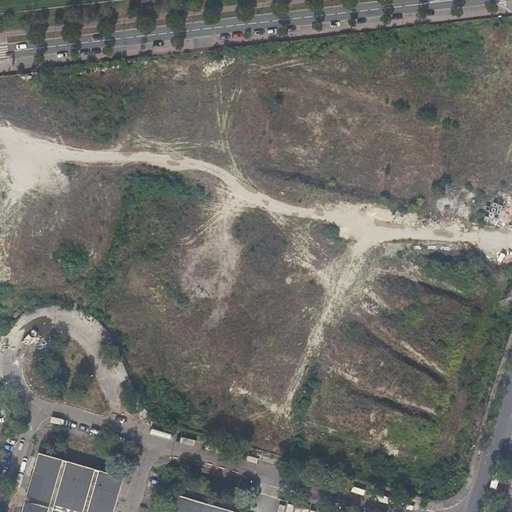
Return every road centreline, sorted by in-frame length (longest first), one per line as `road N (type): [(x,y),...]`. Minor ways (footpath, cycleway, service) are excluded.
road 1 (secondary): [(0,52),(420,3)]
road 2 (unknown): [(511,249),(395,233),(212,226)]
road 3 (unclassified): [(142,433),(125,415),(88,335),(66,321),(40,323),(19,338),(13,357),(23,397),(40,407)]
road 4 (unclassified): [(399,511),(151,436)]
